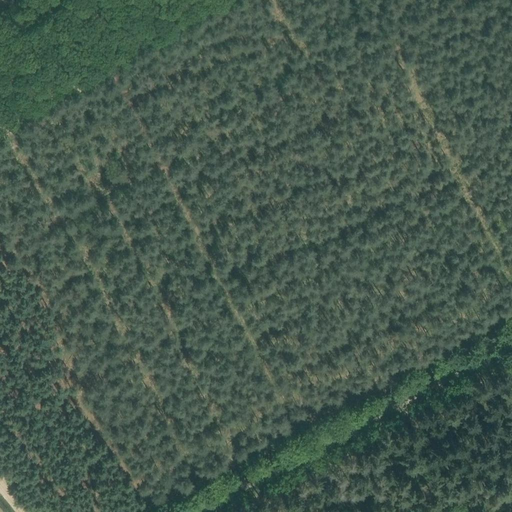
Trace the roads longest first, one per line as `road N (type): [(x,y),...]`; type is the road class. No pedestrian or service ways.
road 1 (track): [(511,162),(228,296),(158,162),(0,246)]
road 2 (track): [(450,0),(158,162),(102,64)]
road 3 (unclassified): [(201,511),(511,346)]
road 4 (track): [(79,366),(228,296),(306,455)]
